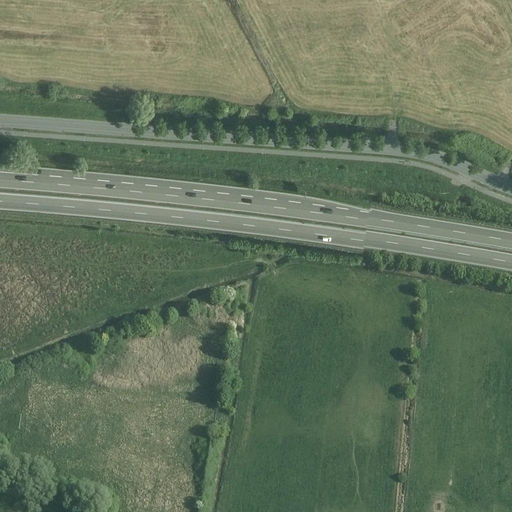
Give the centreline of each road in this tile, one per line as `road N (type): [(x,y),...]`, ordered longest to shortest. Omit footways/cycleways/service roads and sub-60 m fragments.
road 1 (residential): [(0,120),(409,151),(511,189)]
road 2 (motorway): [(0,202),(194,218),(511,264)]
road 3 (motorway): [(511,243),(35,183)]
